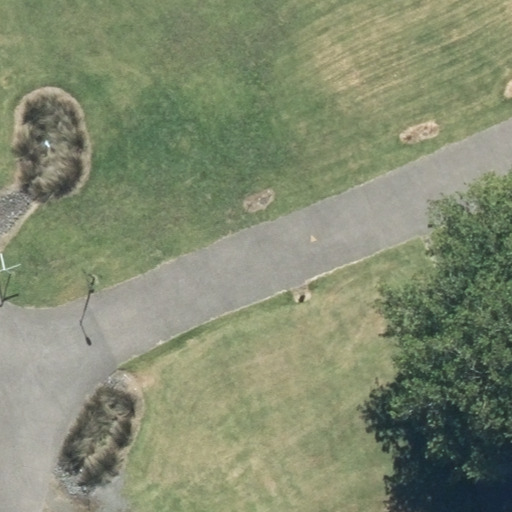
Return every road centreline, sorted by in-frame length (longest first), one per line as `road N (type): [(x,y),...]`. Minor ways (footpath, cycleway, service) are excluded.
road 1 (residential): [(511,149),(445,197),(268,277),(34,347)]
road 2 (unknown): [(34,347),(139,511)]
road 3 (residential): [(15,511),(30,444),(34,347)]
